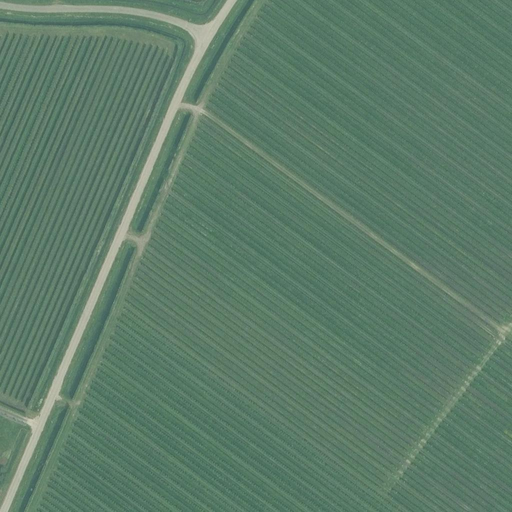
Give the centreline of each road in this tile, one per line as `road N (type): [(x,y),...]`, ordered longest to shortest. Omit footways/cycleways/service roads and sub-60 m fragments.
road 1 (unclassified): [(5,511),(208,38)]
road 2 (unclassified): [(208,38),(118,10),(0,5)]
